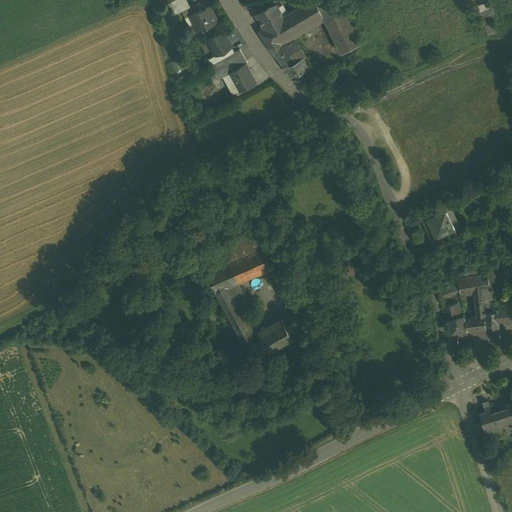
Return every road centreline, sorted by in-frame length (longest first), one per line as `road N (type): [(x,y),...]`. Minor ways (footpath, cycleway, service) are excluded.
road 1 (residential): [(462,387),(436,295),(353,118),(275,72),(229,0)]
road 2 (track): [(311,100),(244,140),(163,165),(76,275),(35,312),(0,328)]
road 3 (secondary): [(462,387),(197,511)]
